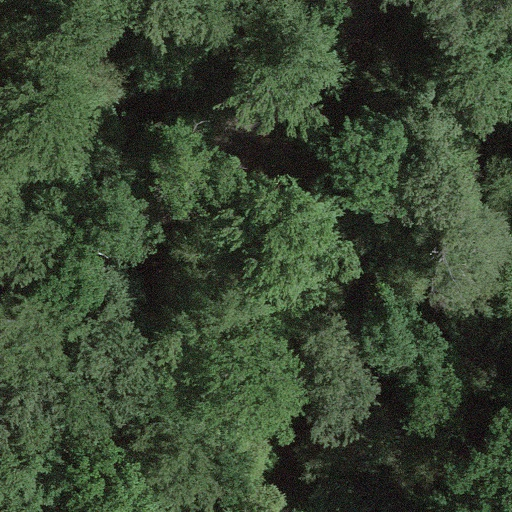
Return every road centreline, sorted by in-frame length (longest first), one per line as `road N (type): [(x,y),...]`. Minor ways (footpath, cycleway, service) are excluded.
road 1 (track): [(328,511),(288,429),(345,0)]
road 2 (unclassified): [(0,376),(335,0)]
